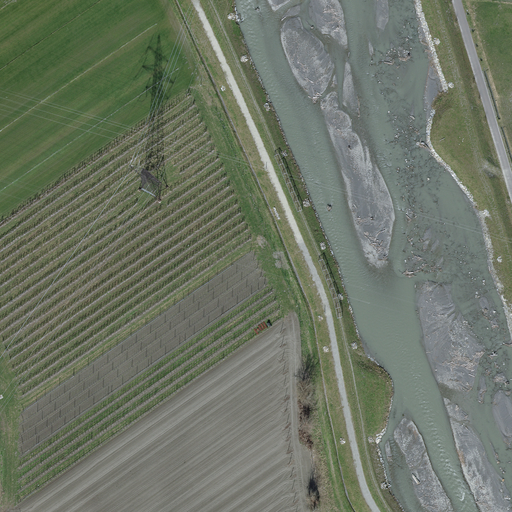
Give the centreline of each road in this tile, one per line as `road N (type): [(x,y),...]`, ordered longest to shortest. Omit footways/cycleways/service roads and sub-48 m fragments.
road 1 (track): [(376,511),(355,457),(326,303),(195,0)]
road 2 (residential): [(511,186),(456,0)]
